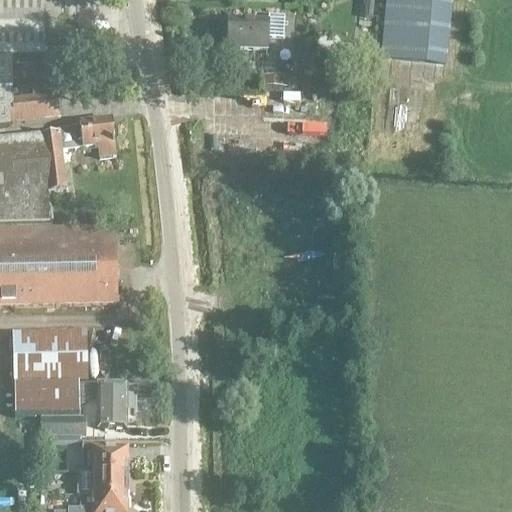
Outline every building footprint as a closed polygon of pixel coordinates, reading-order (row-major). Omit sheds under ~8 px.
[(44,0),(0,0),(0,59),(12,60),(12,59),(45,59),(44,0)] [(365,0),(364,19),(372,20),(374,0),(365,0)] [(389,0),(383,60),(444,66),(450,0),(389,0)] [(267,21),(227,20),(226,49),(267,50),(267,38),(283,38),(283,16),(267,16),(267,21)] [(98,52),(87,54),(90,68),(101,66),(98,52)] [(117,53),(103,56),(104,63),(118,61),(117,53)] [(12,60),(0,59),(0,128),(10,128),(10,126),(9,121),(6,121),(5,110),(12,109),(12,101),(12,60)] [(263,77),(263,85),(282,86),(282,78),(263,77)] [(57,96),(12,101),(12,109),(5,110),(6,121),(9,121),(10,126),(60,120),(57,96)] [(115,159),(111,122),(111,121),(79,126),(79,128),(56,133),(56,136),(0,141),(0,222),(51,222),(48,195),(66,193),(61,154),(82,151),(82,152),(97,151),(98,161),(115,159)] [(0,310),(116,307),(114,241),(95,241),(95,229),(0,231),(0,310)] [(86,333),(13,335),(14,385),(88,383),(86,333)] [(78,419),(77,385),(14,387),(15,420),(39,420),(40,440),(82,440),(81,419),(78,419)] [(126,385),(97,386),(98,430),(126,431),(126,385)] [(126,475),(126,453),(114,452),(114,447),(80,447),(80,476),(126,475)] [(50,455),(41,455),(41,466),(50,466),(50,455)] [(80,476),(75,475),(75,497),(78,497),(126,498),(126,475),(80,476)] [(126,511),(126,498),(78,497),(78,511),(69,511),(66,511),(126,511)]
